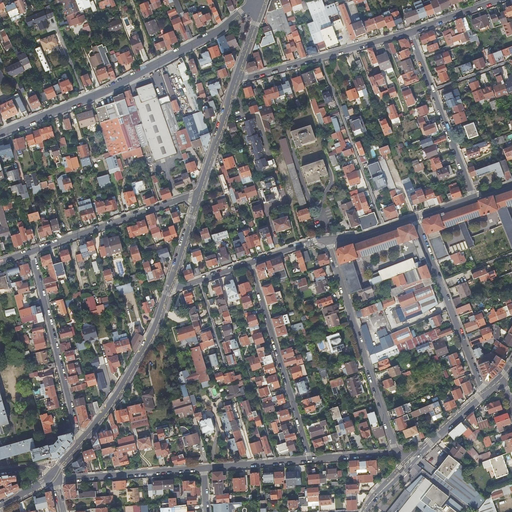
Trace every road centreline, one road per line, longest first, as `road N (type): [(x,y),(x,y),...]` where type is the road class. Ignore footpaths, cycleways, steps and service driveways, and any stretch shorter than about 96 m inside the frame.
road 1 (residential): [(0,133),(101,92),(252,2)]
road 2 (residential): [(396,452),(326,238)]
road 3 (residential): [(249,262),(310,459)]
road 4 (residential): [(31,250),(81,441)]
road 5 (residential): [(414,217),(484,392)]
road 6 (residential): [(319,57),(384,227)]
road 7 (tertiary): [(168,288),(119,392),(81,441)]
road 8 (residential): [(197,196),(31,250)]
road 9 (residential): [(52,478),(204,468)]
road 10 (tertiary): [(236,79),(197,196)]
